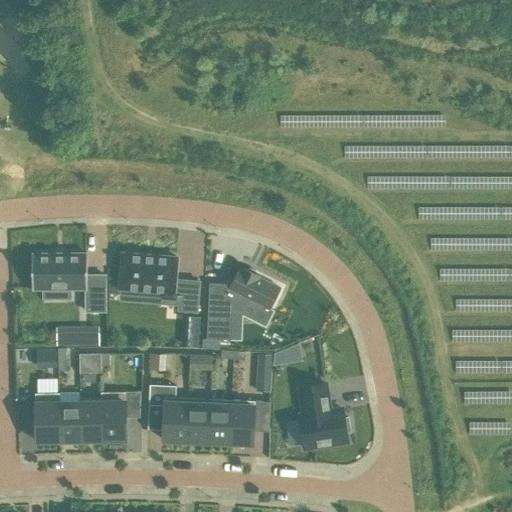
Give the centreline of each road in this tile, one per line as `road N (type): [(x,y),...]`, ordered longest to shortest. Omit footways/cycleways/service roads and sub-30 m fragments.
road 1 (residential): [(0,212),(210,211),(267,223),(314,248),(347,282),(379,347),(400,494)]
road 2 (residential): [(400,494),(180,478),(9,481)]
road 3 (residential): [(9,481),(0,276)]
